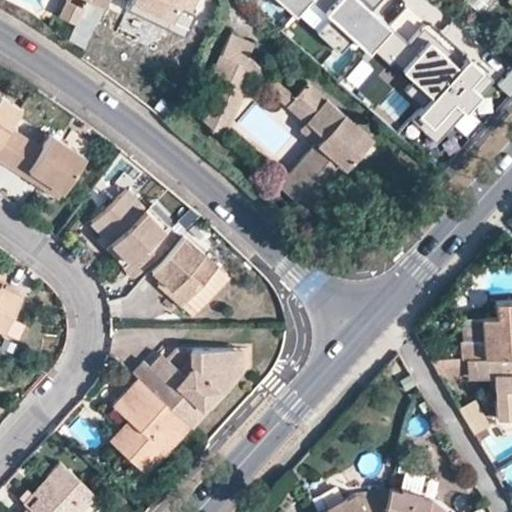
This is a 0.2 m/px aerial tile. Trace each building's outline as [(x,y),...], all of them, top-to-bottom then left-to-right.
[(80,5),(70,0),(63,0),(58,13),(72,21),(80,5)] [(142,5),(130,0),(149,41),(184,25),(169,18),(168,21),(161,25),(143,15),(140,9),(142,5)] [(130,0),(142,5),(140,9),(143,15),(161,25),(168,21),(169,18),(184,25),(190,22),(193,14),(193,11),(189,7),(192,0),(130,0)] [(302,2),(303,0),(267,0),(287,18),(302,2)] [(363,52),(382,31),(363,14),(376,0),(303,0),(302,2),(322,21),(309,35),(331,56),(345,41),(360,55),(363,52)] [(250,54),(250,53),(255,41),(231,29),(215,65),(224,70),(216,88),(229,95),(245,63),(250,54)] [(413,111),(453,68),(430,47),(427,51),(412,37),(401,49),(382,31),(363,52),(382,69),(385,66),(405,85),(396,95),(413,111)] [(295,95),(250,54),(245,63),(254,71),(289,102),(292,98),(295,95)] [(433,141),(484,85),(459,62),(453,68),(413,111),(401,125),(415,137),(421,130),(433,141)] [(254,71),(245,63),(229,95),(216,88),(203,115),(224,134),(254,71)] [(295,95),(292,98),(312,115),(309,120),(324,134),(317,142),(279,184),(312,214),(375,142),(307,81),(295,95)] [(0,88),(0,138),(10,124),(23,104),(0,88)] [(292,98),(289,102),(309,120),(312,115),(292,98)] [(324,134),(309,120),(301,127),(317,142),(324,134)] [(84,156),(50,133),(42,146),(27,136),(10,124),(0,138),(0,156),(8,162),(25,174),(31,168),(62,190),(84,156)] [(31,168),(25,174),(57,196),(62,190),(31,168)] [(92,218),(112,240),(127,256),(122,261),(134,274),(176,234),(166,221),(162,224),(127,187),(92,218)] [(183,232),(153,267),(165,277),(188,297),(219,263),(183,232)] [(127,256),(112,240),(107,246),(122,261),(127,256)] [(188,297),(165,277),(160,282),(183,303),(188,297)] [(0,329),(6,332),(22,298),(0,287),(0,329)] [(511,293),(491,294),(491,310),(478,310),(479,332),(456,333),(457,351),(466,351),(511,348),(511,293)] [(511,348),(466,351),(467,368),(489,367),(491,413),(511,411),(511,348)] [(193,349),(193,358),(193,366),(186,374),(182,369),(169,358),(157,371),(153,366),(147,361),(136,373),(188,421),(192,424),(235,375),(234,349),(193,349)] [(165,354),(153,366),(157,371),(169,358),(165,354)] [(193,358),(182,369),(186,374),(193,366),(193,358)] [(136,373),(135,372),(110,399),(125,413),(136,423),(118,443),(147,468),(188,421),(136,373)] [(136,423),(125,413),(107,434),(118,443),(136,423)] [(58,460),(39,481),(44,486),(27,504),(19,511),(76,511),(94,492),(58,460)] [(402,466),(399,480),(418,484),(421,470),(402,466)] [(44,486),(39,481),(21,500),(27,504),(44,486)] [(451,511),(425,492),(387,482),(347,487),(313,508),(309,511),(451,511)]
